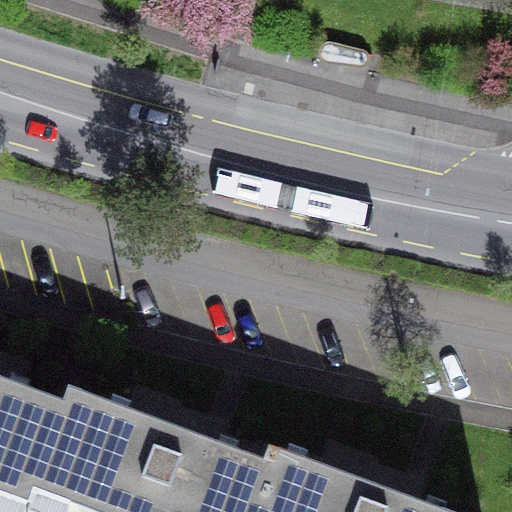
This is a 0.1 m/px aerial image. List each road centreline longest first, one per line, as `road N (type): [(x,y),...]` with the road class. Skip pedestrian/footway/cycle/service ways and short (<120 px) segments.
road 1 (secondary): [(511,217),(233,155),(0,84)]
road 2 (residential): [(511,329),(123,268),(0,226)]
